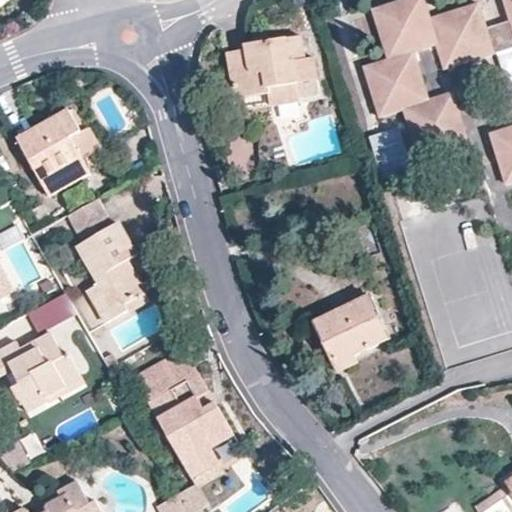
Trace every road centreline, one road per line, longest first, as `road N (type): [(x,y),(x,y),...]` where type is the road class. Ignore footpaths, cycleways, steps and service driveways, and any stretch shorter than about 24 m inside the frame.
road 1 (residential): [(128,35),(154,56),(164,82),(242,349),(365,511)]
road 2 (residential): [(128,35),(0,65)]
